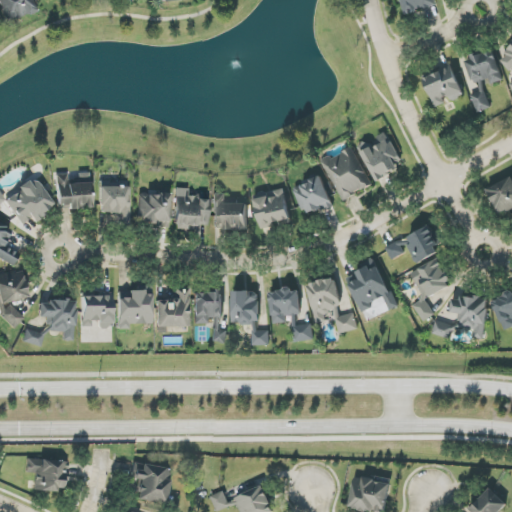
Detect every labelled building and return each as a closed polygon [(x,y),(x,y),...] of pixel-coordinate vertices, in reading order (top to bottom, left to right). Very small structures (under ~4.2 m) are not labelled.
[(31,0),(0,0),(0,6),(5,23),(36,13),(31,0)] [(400,0),(404,15),(437,6),(435,0),(400,0)] [(504,80),(495,50),(467,59),(478,93),(472,95),(478,113),(493,108),(486,86),(504,80)] [(435,108),(446,104),(445,101),(463,96),(454,67),(425,76),(435,108)] [(376,181),(404,168),(387,133),(377,137),(378,139),(360,148),(376,181)] [(372,187),(354,147),(324,161),(341,200),(372,187)] [(91,209),(90,174),(78,174),(78,180),(68,181),(68,175),(56,175),(58,211),(91,209)] [(295,185),(302,215),(332,208),(325,178),(295,185)] [(22,226),(32,219),(34,221),(54,208),(35,180),(5,200),(22,226)] [(128,227),(130,183),(100,182),(99,213),(116,214),(116,226),(128,227)] [(511,212),(511,183),(493,184),(494,212),(511,212)] [(173,229),(196,230),(197,226),(207,226),(208,197),(187,196),(188,190),(175,189),(173,229)] [(261,229),(291,222),(284,189),(254,195),(261,229)] [(248,229),(247,204),(225,204),(225,193),(213,194),(214,230),(248,229)] [(138,226),(168,226),(169,195),(138,194),(138,226)] [(0,258),(14,265),(19,254),(3,248),(11,230),(0,225),(0,258)] [(406,238),(417,263),(441,253),(430,227),(406,238)] [(411,243),(408,237),(387,248),(393,260),(406,253),(403,247),(411,243)] [(349,284),(362,313),(373,308),(371,304),(384,298),(390,311),(398,307),(375,258),(366,262),(368,267),(357,272),(360,279),(349,284)] [(411,273),(425,299),(415,304),(423,322),(435,316),(426,299),(453,284),(440,258),(411,273)] [(0,275),(0,312),(4,328),(19,324),(14,302),(27,299),(21,271),(0,275)] [(308,284),(317,323),(327,321),(325,313),(335,311),(336,318),(343,316),(335,278),(308,284)] [(151,287),(141,287),(142,292),(118,292),(118,331),(131,330),(131,325),(152,325),(151,287)] [(156,328),(190,328),(189,289),(175,289),(175,301),(156,301),(156,328)] [(273,322),(293,320),(296,343),(314,341),(313,324),(297,325),(296,314),(302,313),(300,289),(270,292),(273,322)] [(233,291),(233,325),(253,325),(253,346),(270,346),(270,331),(259,331),(259,291),(233,291)] [(194,325),(212,325),(212,344),(228,343),(228,329),(223,329),(223,293),(194,293),(194,325)] [(81,296),(81,328),(91,328),(91,322),(98,322),(98,329),(112,329),(112,296),(81,296)] [(452,313),(463,315),(461,329),(474,330),(473,338),(485,339),(489,300),(453,296),(452,313)] [(44,346),(44,333),(63,333),(62,342),(74,342),(75,302),(48,301),(48,305),(39,304),(39,318),(50,319),(50,331),(24,331),(24,346),(44,346)] [(336,318),(339,334),(359,330),(355,314),(336,318)] [(452,325),(437,320),(432,334),(448,339),(452,325)] [(65,492),(66,462),(27,460),(26,474),(34,474),(34,491),(65,492)] [(137,500),(166,505),(171,470),(142,466),(141,472),(135,471),(133,480),(140,481),(137,500)] [(388,511),(390,479),(353,477),(352,510),(388,511)] [(240,511),(274,511),(276,511),(262,485),(234,499),(240,511)] [(501,511),(508,505),(490,489),(471,509),(474,511),(501,511)]
